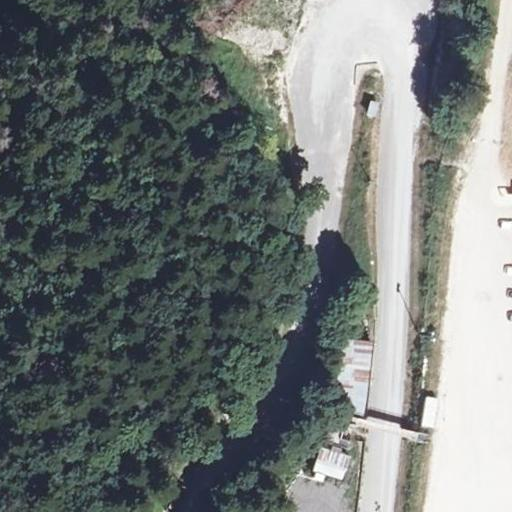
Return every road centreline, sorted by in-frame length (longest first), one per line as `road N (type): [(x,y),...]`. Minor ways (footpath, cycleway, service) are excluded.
road 1 (unclassified): [(467,511),(490,146)]
road 2 (track): [(490,146),(510,0)]
